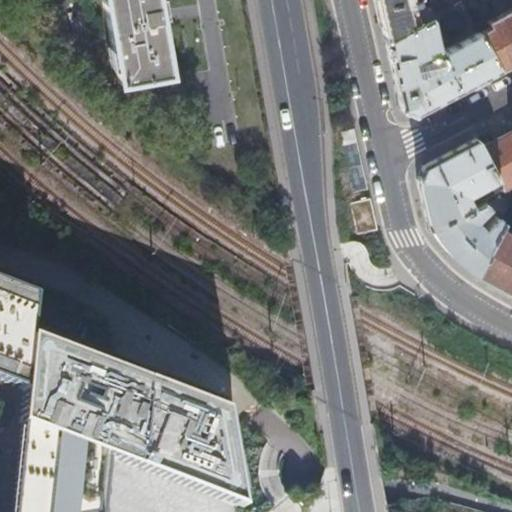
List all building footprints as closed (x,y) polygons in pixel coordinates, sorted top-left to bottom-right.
[(115,75),(120,80),(167,71),(167,69),(165,69),(157,24),(171,21),(169,12),(167,0),(154,2),(153,0),(101,0),(109,46),(105,46),(109,67),(113,66),(115,75)] [(377,0),(379,8),(387,40),(431,15),(428,6),(420,4),(418,0),(377,0)] [(511,62),(511,0),(511,1),(511,5),(476,26),(478,31),(499,69),(511,62)] [(436,12),(448,6),(445,1),(434,7),(436,12)] [(423,109),(499,69),(478,31),(439,52),(431,15),(387,40),(395,75),(402,105),(412,112),(423,109)] [(497,178),(502,189),(511,184),(511,130),(480,146),(497,178)] [(426,218),(430,227),(474,204),(468,193),(497,178),(480,146),(475,138),(443,155),(423,166),(417,178),(426,218)] [(371,198),(350,202),(356,234),(377,230),(371,198)] [(473,272),(499,227),(503,220),(495,213),(481,226),(473,218),(486,205),(484,199),(474,204),(430,227),(437,237),(447,249),(451,254),(457,260),(469,269),(473,272)] [(509,293),(511,294),(511,234),(499,227),(473,272),(500,289),(509,293)] [(100,511),(101,496),(105,459),(235,504),(217,399),(113,362),(25,330),(29,295),(0,284),(0,382),(20,390),(8,511),(100,511)]
